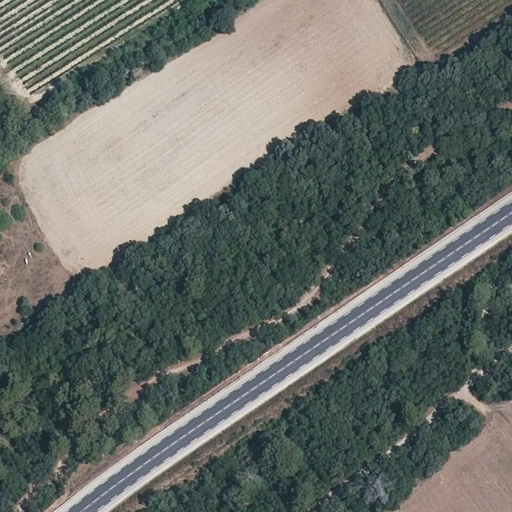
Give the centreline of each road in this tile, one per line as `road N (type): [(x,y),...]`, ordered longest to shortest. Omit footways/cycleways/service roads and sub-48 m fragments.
road 1 (track): [(511,96),(455,129),(380,199),(307,301),(129,393),(98,422),(69,470),(21,511)]
road 2 (primary): [(82,511),(197,424),(511,213)]
